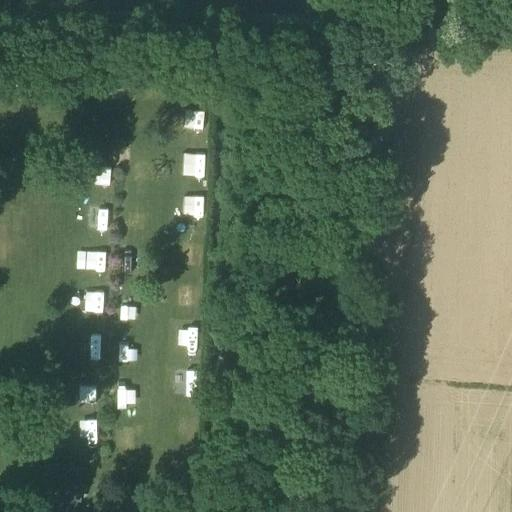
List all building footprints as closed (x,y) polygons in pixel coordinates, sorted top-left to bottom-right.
[(104,78),(104,97),(123,97),(124,78),(104,78)] [(78,82),(21,79),(20,94),(77,98),(78,82)] [(185,126),(203,127),(204,109),(186,108),(185,126)] [(204,195),(184,194),(184,214),(203,215),(204,195)] [(127,256),(139,255),(137,238),(125,240),(127,256)] [(182,241),(182,260),(200,260),(200,241),(182,241)] [(85,269),(107,269),(107,248),(85,247),(85,269)] [(202,285),(177,284),(176,305),(201,306),(202,285)] [(139,356),(138,336),(119,336),(120,357),(139,356)] [(179,371),(178,389),(193,390),(194,371),(179,371)] [(78,403),(97,404),(98,383),(79,382),(78,403)] [(71,511),(75,470),(48,468),(44,511),(71,511)]
